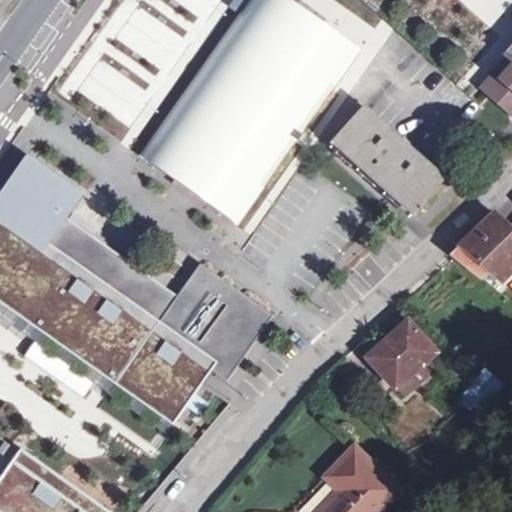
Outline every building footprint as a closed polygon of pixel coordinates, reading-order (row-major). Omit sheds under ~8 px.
[(234,222),(357,47),(289,0),(251,0),(142,158),(234,222)] [(511,52),(509,56),(511,58),(511,69),(490,94),(511,112),(511,52)] [(511,69),(511,58),(484,88),(490,94),(511,69)] [(445,179),(366,109),(335,144),(414,214),(445,179)] [(84,195),(28,156),(0,194),(0,302),(174,425),(203,384),(190,375),(199,362),(212,370),(227,381),(274,316),(202,264),(177,296),(68,219),(84,195)] [(489,271),(502,281),(511,271),(511,230),(496,214),(452,255),(455,257),(483,279),(489,271)] [(380,271),(361,250),(347,263),(366,284),(380,271)] [(400,368),(409,377),(437,353),(409,322),(369,358),(387,379),(400,368)] [(203,384),(212,370),(199,362),(190,375),(203,384)] [(396,389),(409,377),(400,368),(387,379),(396,389)] [(498,391),(480,376),(463,398),(482,413),(498,391)] [(378,511),(399,491),(355,448),(327,477),(341,491),(321,511),(378,511)] [(109,511),(22,450),(11,465),(15,468),(0,488),(0,511),(109,511)]
